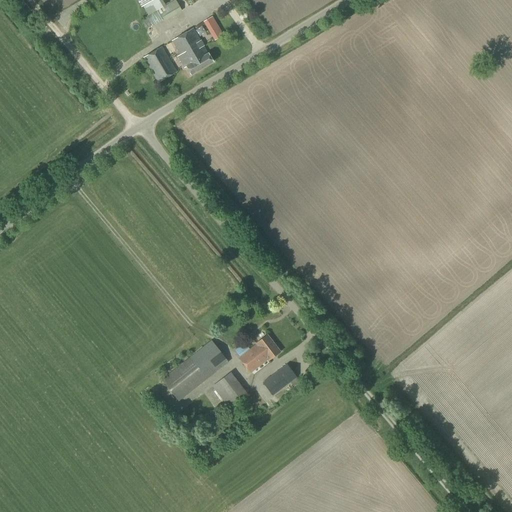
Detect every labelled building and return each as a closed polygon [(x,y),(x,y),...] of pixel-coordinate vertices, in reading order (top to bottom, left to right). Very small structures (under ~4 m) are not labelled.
[(136,0),(141,8),(142,7),(148,16),(142,20),(147,29),(152,26),(163,20),(164,22),(182,11),(175,0),(166,6),(162,0),(136,0)] [(214,41),(224,35),(213,16),(203,22),(214,41)] [(179,59),(202,46),(193,29),(172,41),(180,55),(177,57),(179,59)] [(202,46),(179,59),(184,68),(186,67),(191,75),(213,62),(208,54),(207,54),(202,46)] [(158,83),(176,72),(161,47),(143,58),(158,83)] [(268,361),(280,352),(267,335),(255,344),(256,345),(239,358),(250,373),(268,360),(268,361)] [(178,401),(228,362),(211,341),(162,380),(178,401)] [(299,383),(296,378),(296,377),(286,365),(262,383),(272,396),(290,382),(294,387),(299,383)] [(228,407),(246,394),(230,373),(212,387),(228,407)]
